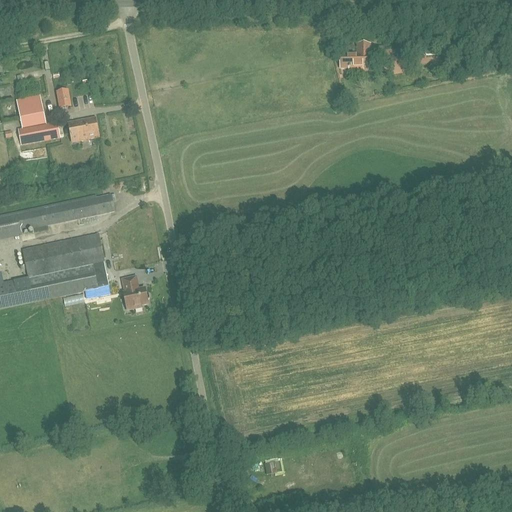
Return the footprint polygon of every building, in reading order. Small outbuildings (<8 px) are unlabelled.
[(339,54),(340,68),(370,68),(370,45),(356,45),(356,55),(339,54)] [(384,62),(383,47),(374,48),(375,62),(384,62)] [(67,92),(58,93),(61,111),(71,109),(67,92)] [(40,97),(17,102),(22,129),(46,125),(40,97)] [(99,138),(95,119),(68,123),(71,143),(99,138)] [(57,122),(46,125),(22,129),(18,130),(21,146),(61,139),(57,122)] [(111,195),(17,215),(20,232),(115,212),(111,195)] [(17,215),(0,218),(0,240),(21,236),(20,232),(17,215)] [(99,234),(22,250),(28,280),(93,267),(105,264),(99,234)] [(96,279),(93,267),(28,280),(33,303),(88,292),(96,290),(98,290),(96,279)] [(96,279),(98,290),(109,287),(107,277),(96,279)] [(142,308),(142,306),(149,305),(148,302),(150,299),(149,294),(146,292),(146,289),(139,291),(136,278),(123,280),(126,293),(124,294),(128,311),(142,308)] [(28,280),(0,286),(0,310),(33,303),(28,280)]
